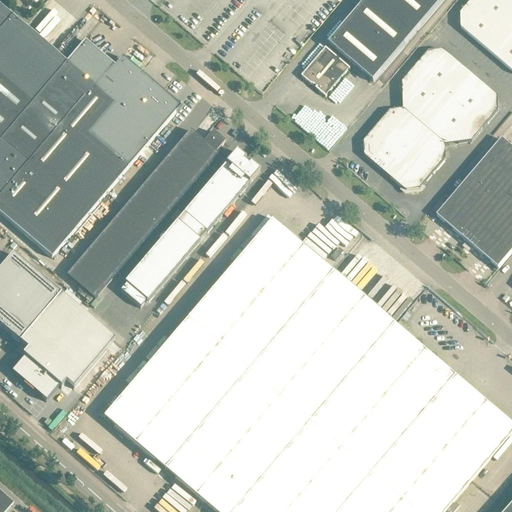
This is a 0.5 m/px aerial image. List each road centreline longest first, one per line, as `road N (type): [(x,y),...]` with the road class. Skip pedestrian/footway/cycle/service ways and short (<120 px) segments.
road 1 (unclassified): [(511,339),(113,0)]
road 2 (unknown): [(340,146),(444,20),(511,95),(491,136),(419,213)]
road 3 (unknown): [(282,82),(315,107),(346,104),(379,81),(449,0)]
road 4 (tertiary): [(111,511),(0,414)]
